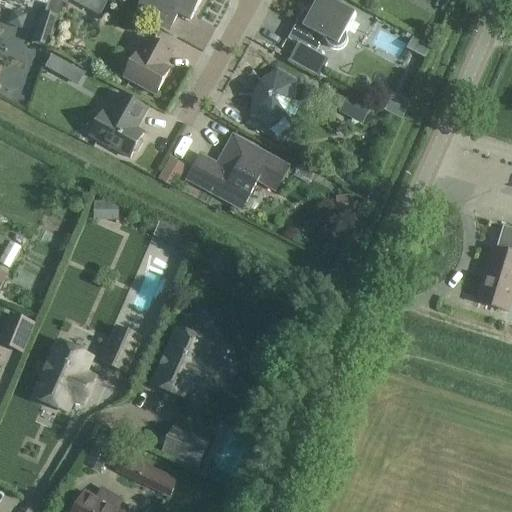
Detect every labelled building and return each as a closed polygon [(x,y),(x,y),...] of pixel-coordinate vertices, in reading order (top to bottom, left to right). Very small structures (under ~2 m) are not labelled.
[(73,0),(72,3),(85,10),(90,0),(73,0)] [(143,0),(137,12),(170,30),(178,14),(190,21),(202,0),(154,0),(155,0),(154,0),(143,0)] [(304,12),(288,40),(299,46),(315,55),(324,40),(326,41),(326,43),(328,46),(330,49),(333,51),(337,51),(341,51),(344,49),(346,46),(347,42),(347,38),(346,35),(356,16),(326,0),(319,0),(311,16),(304,12)] [(46,49),(56,18),(40,13),(30,44),(46,49)] [(414,39),(407,50),(423,59),(430,47),(414,39)] [(125,79),(156,96),(170,70),(165,68),(173,53),(149,40),(141,55),(139,54),(125,79)] [(315,55),(299,46),(291,62),(321,79),(330,63),(315,55)] [(50,55),(43,67),(60,76),(67,64),(50,55)] [(238,97),(256,98),(254,118),(269,127),(281,116),(292,122),(302,103),(292,97),(294,82),(279,73),(263,86),(252,71),(238,97)] [(392,94),(385,110),(402,118),(409,101),(392,94)] [(147,109),(121,95),(109,116),(104,112),(90,137),(130,159),(133,154),(139,153),(143,145),(141,139),(144,135),(136,130),(147,109)] [(350,97),(341,112),(362,123),(370,108),(350,97)] [(289,168),(234,138),(218,167),(200,157),(187,180),(242,210),(258,182),(276,192),(289,168)] [(172,157),(160,178),(174,186),(186,165),(172,157)] [(356,217),(356,197),(339,197),(339,217),(356,217)] [(94,222),(118,222),(118,202),(94,202),(94,222)] [(497,247),(496,250),(511,255),(511,230),(503,227),(497,247)] [(511,255),(496,250),(494,250),(477,304),(509,313),(511,303),(511,255)] [(33,326),(12,317),(0,344),(0,347),(20,357),(33,326)] [(140,339),(118,329),(103,364),(125,373),(140,339)] [(211,345),(178,331),(154,386),(187,400),(192,388),(203,393),(214,367),(204,362),(211,345)] [(92,359),(59,344),(35,399),(68,414),(74,401),(85,406),(96,380),(85,375),(92,359)] [(208,445),(174,430),(164,452),(198,467),(208,445)] [(96,443),(86,465),(101,472),(111,450),(96,443)] [(178,482),(125,457),(117,473),(170,499),(178,482)] [(119,511),(124,504),(102,491),(96,501),(86,495),(76,511),(119,511)]
